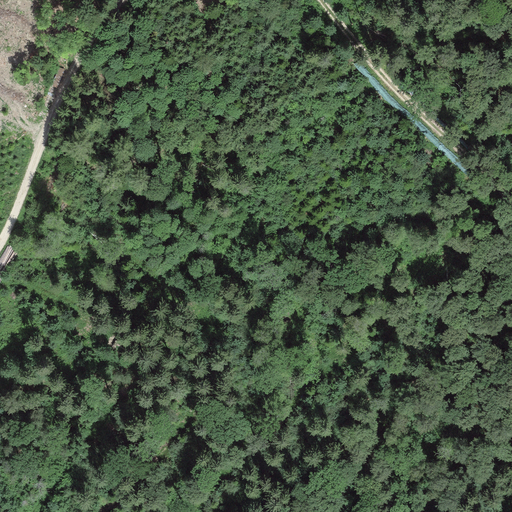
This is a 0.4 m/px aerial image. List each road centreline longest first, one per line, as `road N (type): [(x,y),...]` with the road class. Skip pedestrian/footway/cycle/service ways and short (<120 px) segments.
road 1 (track): [(320,0),(380,72),(511,201)]
road 2 (track): [(119,0),(74,71),(0,238)]
